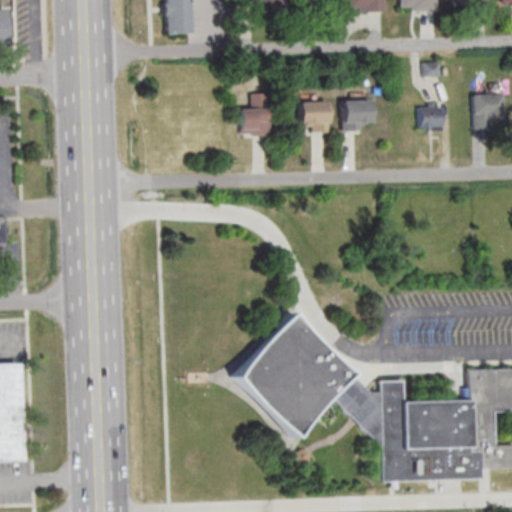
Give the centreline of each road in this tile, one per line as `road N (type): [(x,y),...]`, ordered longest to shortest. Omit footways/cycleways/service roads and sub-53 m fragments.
road 1 (residential): [(511,42),(85,55)]
road 2 (residential): [(511,172),(90,185)]
road 3 (residential): [(511,499),(135,511)]
road 4 (secondary): [(94,301),(100,511)]
